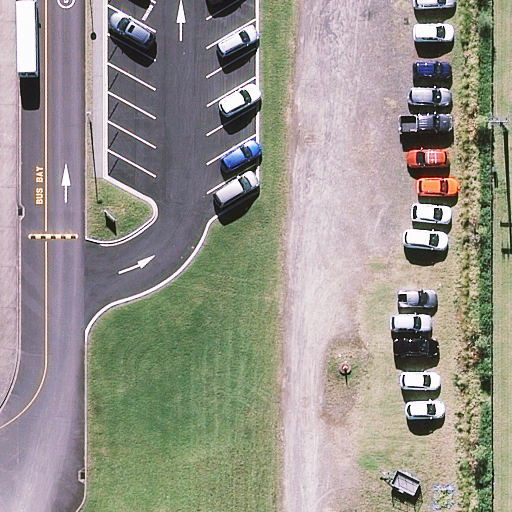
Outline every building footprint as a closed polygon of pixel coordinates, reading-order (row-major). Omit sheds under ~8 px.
[(415,0),(416,17),(447,17),(447,0),(415,0)] [(416,70),(448,69),(447,17),(416,17),(416,70)] [(417,135),(448,135),(448,69),(416,70),(417,135)] [(448,135),(417,135),(417,202),(449,201),(448,135)] [(402,151),(349,153),(351,214),(405,212),(402,151)] [(437,468),(393,467),(392,508),(436,509),(437,468)]
